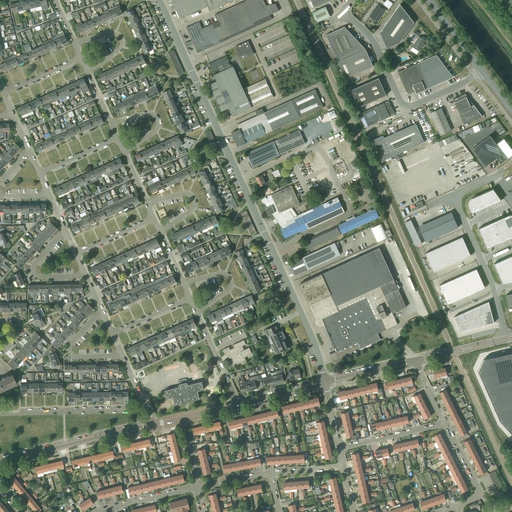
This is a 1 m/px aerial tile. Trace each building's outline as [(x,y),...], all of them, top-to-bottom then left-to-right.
[(171,0),(180,19),(208,6),(205,0),(171,0)] [(248,0),(215,15),(218,21),(202,29),(199,22),(186,28),(197,53),(271,20),(262,0),(248,0)] [(233,0),(205,0),(208,6),(210,11),(227,3),(233,0)] [(310,0),(314,9),(332,0),(310,0)] [(114,7),(118,16),(123,13),(122,10),(124,9),(122,6),(120,7),(119,4),(114,7)] [(380,32),(387,48),(400,42),(414,22),(400,4),(380,32)] [(376,7),(369,16),(375,20),(381,12),(382,12),(384,9),(378,5),(376,8),(376,7)] [(118,16),(114,7),(108,10),(109,12),(112,18),(118,16)] [(138,12),(139,13),(142,12),(141,9),(140,10),(139,7),(126,12),(128,17),(135,13),(135,12),(137,11),(138,12)] [(330,17),(325,7),(312,13),(316,23),(330,17)] [(137,11),(135,12),(135,13),(128,17),(130,21),(137,17),(136,14),(139,13),(138,12),(137,11)] [(112,18),(109,12),(104,14),(107,21),(112,18)] [(102,15),(98,17),(101,23),(107,21),(104,14),(103,13),(101,14),(102,15)] [(98,17),(93,19),(96,26),(101,23),(98,17)] [(93,19),(87,22),(90,28),(96,26),(93,19)] [(141,19),(138,20),(139,21),(132,25),(134,29),(144,24),(143,21),(142,20),(141,19)] [(90,28),(87,22),(82,24),(81,22),(81,23),(85,31),(90,28)] [(85,31),(81,23),(75,25),(79,33),(85,31)] [(146,27),(144,24),(134,29),(135,33),(143,30),(142,28),(145,27),(145,28),(146,28),(146,29),(147,29),(149,28),(149,27),(148,26),(146,27)] [(148,32),(147,29),(146,29),(146,28),(145,28),(145,27),(142,28),(143,30),(135,33),(137,37),(148,32)] [(333,63),(337,61),(345,79),(373,67),(366,49),(344,27),(326,35),(331,48),(326,50),(333,63)] [(62,44),(67,42),(62,32),(57,34),(62,44)] [(149,35),(148,32),(137,37),(139,41),(147,38),(146,36),(148,35),(149,37),(150,36),(150,37),(153,36),(152,34),(149,35)] [(55,37),(52,38),(56,47),(62,44),(57,34),(55,35),(55,37)] [(412,43),(415,37),(410,34),(407,41),(412,43)] [(148,35),(146,36),(147,38),(139,41),(141,45),(150,41),(149,38),(150,37),(150,36),(149,37),(148,35)] [(425,41),(421,39),(418,37),(412,48),(418,51),(420,49),(425,41)] [(56,47),(52,38),(47,41),(51,49),(56,47)] [(153,39),(150,41),(141,45),(143,49),(150,46),(150,45),(152,44),(151,44),(152,44),(155,42),(153,39)] [(51,49),(47,41),(41,43),(45,52),(51,49)] [(235,47),(241,60),(254,54),(248,41),(235,47)] [(42,46),(37,48),(40,54),(45,52),(41,43),(41,44),(42,46)] [(150,46),(143,49),(145,54),(154,49),(153,46),(154,46),(153,44),(153,45),(152,44),(151,44),(152,44),(150,45),(150,46)] [(34,57),(31,51),(30,47),(24,49),(26,53),(29,59),(34,57)] [(37,48),(31,51),(34,57),(40,54),(37,48)] [(26,53),(20,56),(23,62),(29,59),(26,53)] [(17,54),(14,55),(18,64),(23,62),(20,56),(18,57),(17,54)] [(11,57),(12,59),(9,60),(12,67),(18,64),(14,55),(11,57)] [(142,55),(136,58),(140,66),(146,64),(142,55)] [(451,77),(435,56),(436,55),(398,72),(408,95),(413,92),(413,93),(415,92),(416,94),(431,87),(431,86),(451,77)] [(233,116),(273,97),(268,86),(267,83),(265,79),(243,89),(233,67),(231,67),(226,56),(210,64),(213,72),(219,70),(220,72),(214,75),(216,81),(209,84),(221,112),(229,108),(233,116)] [(136,58),(131,60),(135,69),(140,66),(136,58)] [(12,67),(9,60),(4,63),(7,69),(12,67)] [(135,69),(131,60),(125,63),(129,71),(135,69)] [(129,71),(125,63),(120,65),(123,72),(126,70),(127,72),(129,71)] [(123,72),(120,65),(115,68),(119,77),(119,76),(124,74),(123,72)] [(115,68),(109,70),(113,79),(119,77),(115,68)] [(109,70),(104,73),(107,79),(112,77),(113,79),(109,70)] [(107,79),(104,73),(98,75),(101,82),(104,80),(106,83),(108,82),(107,79)] [(84,78),(78,81),(82,90),(88,87),(84,78)] [(273,82),(278,92),(293,85),(291,80),(290,81),(290,79),(286,81),(286,82),(280,85),(278,79),(273,82)] [(376,83),(374,80),(365,84),(372,101),(386,95),(380,81),(376,83)] [(82,90),(78,81),(72,83),(75,90),(77,92),(82,90)] [(75,90),(72,83),(67,86),(70,92),(75,90)] [(372,101),(365,84),(351,90),(359,108),(372,101)] [(150,87),(154,96),(159,93),(155,85),(152,86),(150,87)] [(67,86),(62,88),(65,97),(66,97),(65,95),(70,92),(67,86)] [(154,96),(150,87),(147,88),(149,91),(146,92),(148,98),(154,96)] [(62,88),(56,91),(59,97),(60,99),(65,97),(62,88)] [(173,92),(173,91),(171,88),(162,92),(164,97),(172,94),(171,93),(173,92)] [(148,98),(146,92),(144,89),(139,92),(140,95),(143,101),(148,98)] [(315,89),(291,100),(299,118),(323,108),(315,89)] [(59,97),(56,91),(51,93),(54,101),(55,101),(54,99),(59,97)] [(174,91),(173,91),(173,92),(171,93),(172,94),(164,97),(166,101),(175,97),(175,96),(174,97),(172,94),(175,93),(175,92),(174,93),(174,91)] [(143,101),(140,95),(139,92),(134,95),(135,97),(137,103),(143,101)] [(51,93),(45,96),(49,104),(54,101),(51,93)] [(135,97),(134,95),(133,94),(128,96),(128,97),(132,106),(137,103),(135,97)] [(465,94),(453,99),(464,124),(482,116),(465,94)] [(45,96),(40,98),(43,104),(44,107),(49,104),(45,96)] [(132,106),(128,97),(122,99),(124,102),(127,108),(132,106)] [(175,97),(166,101),(168,105),(175,102),(175,101),(177,100),(175,97)] [(40,98),(34,101),(38,110),(37,107),(43,104),(40,98)] [(175,102),(168,105),(170,109),(178,106),(176,103),(179,101),(179,100),(178,101),(177,99),(177,100),(175,101),(175,102)] [(121,111),(116,100),(114,102),(116,106),(113,107),(115,113),(121,111)] [(116,100),(121,111),(127,108),(124,102),(121,103),(119,100),(117,101),(116,100)] [(299,118),(291,100),(237,125),(239,129),(231,133),(238,147),(299,118)] [(38,110),(34,101),(29,103),(33,111),(32,109),(35,108),(36,111),(38,110)] [(395,114),(389,101),(362,113),(368,126),(395,114)] [(33,111),(29,103),(23,106),(27,114),(33,111)] [(27,114),(23,106),(18,108),(21,115),(21,114),(22,116),(27,114)] [(179,110),(172,113),(174,117),(181,114),(180,111),(183,110),(182,109),(181,107),(179,108),(179,109),(179,110)] [(440,136),(451,131),(441,108),(430,113),(440,136)] [(95,118),(98,125),(103,122),(100,114),(94,116),(95,118)] [(183,118),(176,122),(178,126),(185,122),(184,119),(187,118),(186,117),(185,116),(183,117),(183,118)] [(89,119),(92,127),(98,125),(95,118),(90,121),(89,119)] [(92,127),(89,119),(83,122),(84,123),(87,129),(92,127)] [(75,123),(72,125),(76,134),(81,132),(79,126),(77,127),(75,123)] [(87,129),(84,123),(79,126),(81,132),(87,129)] [(187,126),(179,130),(181,134),(189,131),(187,127),(190,126),(190,125),(189,125),(189,124),(186,125),(187,125),(186,125),(187,126)] [(381,136),(373,140),(382,161),(424,142),(415,124),(383,139),(381,136)] [(68,126),(70,130),(68,131),(71,137),(76,134),(72,125),(68,126)] [(299,130),(251,152),(245,154),(251,168),(305,143),(299,130)] [(61,131),(56,134),(60,142),(65,139),(62,133),(61,131)] [(68,131),(62,133),(65,139),(71,137),(68,131)] [(56,134),(53,135),(51,136),(54,144),(60,142),(56,134)] [(51,136),(50,135),(44,138),(46,141),(49,147),(54,144),(51,136)] [(173,138),(178,148),(183,145),(179,135),(173,138)] [(504,139),(503,139),(496,144),(490,135),(472,149),(485,167),(496,158),(500,164),(507,158),(510,156),(511,154),(511,150),(504,140),(504,139)] [(173,138),(168,140),(170,147),(173,145),(175,149),(178,148),(173,138)] [(46,141),(43,142),(42,139),(39,140),(40,141),(40,143),(43,149),(49,147),(46,141)] [(170,147),(168,140),(162,143),(166,151),(168,150),(167,148),(170,147)] [(40,143),(40,141),(34,144),(35,145),(38,152),(43,149),(40,143)] [(162,143),(157,145),(159,151),(162,150),(163,152),(166,151),(162,143)] [(11,148),(16,153),(20,148),(15,144),(12,147),(11,145),(9,147),(11,148)] [(157,145),(151,148),(154,154),(155,156),(161,154),(159,151),(157,145)] [(11,148),(9,147),(5,151),(12,157),(16,153),(11,148)] [(151,148),(146,150),(149,156),(154,154),(151,148)] [(149,156),(146,150),(140,153),(143,159),(144,161),(149,158),(149,156)] [(12,157),(5,151),(1,156),(3,157),(8,161),(12,157)] [(143,159),(140,153),(135,155),(138,161),(143,159)] [(114,161),(117,167),(123,165),(120,159),(114,161)] [(114,161),(109,164),(113,172),(118,169),(117,167),(114,161)] [(113,172),(109,164),(103,166),(106,172),(107,174),(113,172)] [(187,168),(190,176),(196,173),(192,165),(187,168)] [(103,166),(98,169),(101,175),(104,173),(104,175),(107,174),(106,172),(103,166)] [(190,176),(187,168),(181,170),(185,178),(190,176)] [(101,175),(98,169),(93,171),(96,179),(97,180),(102,178),(101,175)] [(185,178),(181,170),(176,173),(179,181),(185,178)] [(96,179),(93,171),(87,174),(90,180),(91,183),(95,181),(95,180),(96,179)] [(208,173),(201,177),(203,181),(210,177),(209,175),(212,173),(211,172),(210,171),(208,172),(208,173)] [(179,181),(176,173),(170,175),(171,177),(174,183),(179,181)] [(261,175),(256,178),(260,186),(265,184),(262,177),(265,175),(264,173),(261,174),(261,175)] [(90,180),(87,174),(82,176),(84,182),(90,180)] [(84,182),(82,176),(76,179),(80,187),(83,185),(83,187),(86,186),(84,182)] [(171,177),(166,180),(168,186),(174,183),(171,177)] [(76,179),(71,181),(74,189),(80,187),(76,179)] [(214,179),(211,180),(212,182),(204,185),(206,189),(214,186),(212,183),(215,181),(215,180),(214,180),(214,179)] [(159,180),(154,183),(158,191),(163,188),(160,182),(159,180)] [(166,180),(160,182),(163,188),(168,186),(166,180)] [(74,189),(71,181),(65,184),(69,192),(74,189)] [(158,191),(154,183),(149,185),(149,187),(152,193),(158,191)] [(65,184),(60,186),(63,194),(69,192),(65,184)] [(63,194),(60,186),(54,189),(57,195),(58,196),(63,194)] [(300,204),(291,186),(268,196),(271,194),(269,188),(263,191),(266,196),(267,198),(266,198),(265,197),(261,200),(264,204),(264,203),(268,207),(265,208),(268,215),(272,214),(276,219),(274,220),(276,223),(278,222),(282,228),(281,229),(280,229),(285,238),(300,231),(300,233),(344,212),(338,197),(294,217),(289,211),(284,215),(282,212),(300,204)] [(217,187),(215,188),(215,190),(208,193),(210,197),(217,194),(216,191),(219,189),(219,188),(218,189),(217,187)] [(493,189),(479,195),(485,207),(501,200),(493,189)] [(130,196),(134,205),(140,202),(137,196),(134,197),(132,194),(130,195),(130,196)] [(468,203),(468,204),(468,206),(469,207),(471,213),(485,207),(479,195),(472,198),(471,198),(470,199),(469,200),(469,201),(468,203)] [(134,205),(130,196),(125,198),(129,207),(134,205)] [(219,198),(212,201),(214,205),(221,202),(220,199),(223,198),(222,197),(221,196),(219,197),(219,198)] [(124,198),(119,200),(123,210),(129,207),(125,198),(124,198)] [(118,204),(115,206),(118,212),(123,210),(119,200),(117,201),(118,204)] [(416,204),(417,206),(411,209),(412,211),(424,206),(421,201),(416,204)] [(114,203),(108,205),(112,215),(118,212),(115,206),(114,203)] [(223,206),(216,210),(218,214),(225,210),(223,207),(227,206),(226,205),(225,205),(225,204),(222,205),(223,206)] [(112,215),(108,205),(103,208),(107,217),(112,215)] [(107,217),(103,208),(97,210),(99,213),(101,219),(107,217)] [(346,222),(338,226),(342,234),(379,218),(375,209),(355,218),(354,217),(346,221),(346,222)] [(101,219),(99,213),(93,216),(96,222),(101,219)] [(96,222),(93,216),(90,217),(89,214),(86,215),(90,224),(96,222)] [(452,214),(419,228),(426,242),(458,228),(452,214)] [(511,215),(511,214),(503,217),(508,227),(510,226),(511,225),(511,215)] [(90,224),(86,215),(81,218),(85,227),(90,224)] [(215,215),(209,218),(213,226),(218,223),(219,223),(218,221),(215,215)] [(503,217),(496,220),(501,230),(503,229),(508,227),(503,217)] [(85,227),(81,218),(75,220),(80,229),(85,227)] [(213,226),(209,218),(204,220),(207,228),(213,226)] [(80,229),(75,220),(70,223),(74,232),(80,229)] [(204,220),(198,223),(202,231),(207,228),(204,220)] [(421,244),(410,220),(404,223),(415,247),(421,244)] [(496,220),(489,223),(494,233),(496,232),(501,230),(496,220)] [(45,226),(52,233),(56,228),(49,222),(45,226)] [(198,223),(193,225),(197,233),(202,231),(198,223)] [(489,223),(478,228),(482,238),(494,233),(489,223)] [(381,224),(371,229),(377,243),(387,238),(381,224)] [(197,233),(193,225),(187,228),(191,236),(197,233)] [(45,226),(41,231),(48,237),(52,233),(45,226)] [(508,227),(503,229),(507,239),(511,237),(511,230),(510,226),(508,227)] [(336,227),(305,241),(309,249),(340,235),(336,227)] [(0,239),(5,237),(9,235),(9,233),(7,233),(4,234),(3,232),(4,231),(3,228),(0,228),(0,239)] [(187,228),(182,230),(186,238),(191,236),(187,228)] [(501,230),(496,232),(501,242),(507,239),(503,229),(501,230)] [(182,230),(176,233),(179,239),(180,241),(186,238),(182,230)] [(48,237),(41,231),(39,233),(41,235),(39,237),(38,236),(37,236),(44,242),(48,237)] [(494,233),(482,238),(487,248),(501,242),(496,232),(494,233)] [(179,239),(176,233),(171,235),(174,242),(179,239)] [(37,236),(33,240),(40,246),(44,242),(37,236)] [(5,237),(0,239),(0,246),(3,245),(4,248),(9,246),(7,243),(8,243),(5,237)] [(462,237),(453,241),(457,251),(466,246),(462,237)] [(156,239),(151,241),(154,249),(155,249),(155,250),(160,247),(156,239)] [(33,240),(29,245),(36,251),(40,246),(33,240)] [(154,249),(151,241),(145,244),(149,252),(154,249)] [(453,241),(448,243),(452,253),(456,262),(461,260),(457,251),(453,241)] [(222,246),(223,248),(227,256),(232,253),(228,243),(222,246)] [(290,263),(295,275),(340,255),(334,243),(290,263)] [(448,243),(444,245),(448,255),(452,253),(448,243)] [(149,252),(145,244),(140,246),(143,254),(149,252)] [(31,246),(27,250),(32,255),(36,251),(29,245),(31,246)] [(444,245),(439,247),(443,257),(448,255),(444,245)] [(140,246),(134,249),(138,257),(143,254),(140,246)] [(466,246),(457,251),(461,260),(470,256),(466,246)] [(379,247),(299,284),(319,327),(324,325),(337,352),(344,349),(346,350),(346,348),(357,343),(358,345),(360,345),(359,347),(360,349),(358,350),(359,350),(371,344),(375,343),(382,339),(381,339),(380,340),(377,334),(398,324),(393,312),(407,306),(379,247)] [(439,247),(432,250),(436,260),(439,259),(443,257),(439,247)] [(227,256),(223,248),(218,251),(221,258),(227,256)] [(244,252),(246,251),(245,248),(235,252),(237,256),(244,253),(244,252)] [(138,257),(134,249),(129,251),(132,257),(133,259),(138,257)] [(32,255),(27,250),(23,255),(28,259),(32,255)] [(432,250),(425,253),(429,263),(436,260),(432,250)] [(129,251),(123,254),(126,260),(132,257),(129,251)] [(221,258),(218,251),(212,253),(216,261),(221,258)] [(239,261),(246,257),(249,256),(248,253),(247,252),(246,251),(244,252),(244,253),(237,256),(239,261)] [(28,259),(23,255),(21,253),(17,257),(19,259),(24,264),(28,259)] [(216,261),(212,253),(207,256),(210,263),(216,261)] [(452,253),(448,255),(452,264),(456,262),(452,253)] [(126,260),(123,254),(118,256),(122,264),(122,265),(127,262),(126,260)] [(448,255),(443,257),(447,266),(452,264),(448,255)] [(118,256),(113,259),(115,265),(116,267),(122,264),(118,256)] [(207,256),(201,258),(205,266),(210,263),(207,256)] [(443,257),(439,259),(443,268),(447,266),(443,257)] [(201,258),(196,261),(199,268),(205,266),(201,258)] [(24,264),(19,259),(15,264),(20,269),(24,264)] [(113,259),(107,261),(111,269),(116,267),(115,265),(113,259)] [(199,268),(196,261),(193,262),(191,259),(189,260),(190,263),(193,271),(199,268)] [(250,259),(247,260),(248,261),(241,265),(243,269),(250,265),(248,263),(252,261),(251,260),(250,259)] [(436,260),(429,263),(433,272),(443,268),(439,259),(436,260)] [(505,259),(493,264),(498,274),(510,270),(505,259)] [(107,261),(102,264),(104,270),(107,269),(108,271),(111,269),(107,261)] [(193,271),(190,263),(185,266),(188,273),(193,271)] [(102,264),(96,266),(99,272),(100,274),(100,275),(106,273),(104,270),(102,264)] [(252,264),(250,265),(243,269),(244,273),(252,270),(251,268),(253,267),(252,264)] [(99,272),(96,266),(91,269),(94,277),(100,274),(99,272)] [(476,269),(467,273),(471,283),(473,282),(480,278),(476,269)] [(510,270),(498,274),(502,284),(511,281),(511,269),(510,270)] [(15,281),(21,278),(19,272),(11,276),(10,276),(11,280),(12,282),(15,281)] [(467,273),(462,275),(467,285),(471,283),(467,273)] [(172,274),(169,276),(168,274),(166,275),(167,276),(171,285),(176,282),(173,276),(172,274)] [(255,278),(248,281),(250,285),(257,282),(256,279),(259,277),(259,276),(258,277),(257,275),(255,277),(255,278)] [(462,275),(458,277),(462,287),(467,285),(462,275)] [(171,285),(167,276),(161,279),(162,281),(165,287),(171,285)] [(458,277),(453,279),(457,289),(462,287),(458,277)] [(24,283),(21,278),(15,281),(17,286),(24,283)] [(480,278),(473,282),(478,291),(485,288),(480,278)] [(453,279),(449,281),(453,291),(457,289),(453,279)] [(165,287),(162,281),(160,282),(159,280),(156,281),(156,282),(157,284),(160,290),(165,287)] [(449,281),(439,285),(443,295),(451,292),(453,291),(449,281)] [(157,284),(156,282),(151,284),(151,286),(154,292),(160,290),(157,284)] [(471,283),(467,285),(471,294),(478,291),(473,282),(471,283)] [(144,284),(138,286),(143,297),(149,295),(146,288),(144,284)] [(261,284),(259,285),(259,286),(252,289),(254,293),(261,290),(260,287),(263,286),(262,284),(262,285),(261,284)] [(467,285),(462,287),(466,296),(471,294),(467,285)] [(143,297),(138,286),(133,288),(134,292),(138,300),(143,297)] [(154,292),(151,286),(146,288),(149,295),(154,292)] [(462,287),(457,289),(462,298),(466,296),(462,287)] [(453,291),(451,292),(455,301),(462,298),(457,289),(453,291)] [(134,292),(129,294),(132,302),(138,300),(134,292)] [(451,292),(443,295),(448,304),(455,301),(451,292)] [(132,302),(129,294),(123,297),(124,298),(127,305),(132,302)] [(251,295),(245,298),(249,305),(255,303),(251,295)] [(124,298),(119,301),(121,307),(127,305),(124,298)] [(249,305),(245,298),(240,300),(243,308),(249,305)] [(121,307),(119,301),(118,299),(113,302),(112,301),(116,309),(121,307)] [(243,308),(240,300),(235,303),(238,310),(243,308)] [(82,307),(89,313),(93,308),(88,304),(85,306),(83,304),(84,304),(80,301),(77,302),(82,307)] [(110,302),(111,305),(108,306),(110,312),(116,309),(112,301),(110,302)] [(488,302),(453,317),(460,332),(494,323),(488,302)] [(238,310),(235,303),(229,305),(233,313),(238,310)] [(229,305),(224,308),(227,315),(233,313),(229,305)] [(89,313),(82,307),(78,311),(85,317),(89,313)] [(227,315),(224,308),(218,310),(222,318),(227,315)] [(218,310),(213,313),(216,320),(217,322),(223,320),(222,318),(218,310)] [(78,315),(76,317),(81,322),(85,317),(78,311),(76,313),(78,315)] [(34,321),(41,317),(39,312),(34,314),(31,315),(34,321)] [(216,320),(213,313),(207,315),(211,323),(216,320)] [(81,322),(76,317),(73,315),(69,320),(71,322),(77,326),(81,322)] [(41,317),(34,321),(36,326),(40,325),(41,328),(45,326),(41,317)] [(191,329),(196,327),(192,319),(187,321),(191,329)] [(191,329),(187,321),(182,324),(185,332),(191,329)] [(77,326),(71,322),(68,326),(73,331),(77,326)] [(182,324),(176,326),(181,337),(182,338),(184,337),(182,333),(185,332),(182,324)] [(279,331),(276,325),(265,330),(267,337),(270,335),(279,331)] [(73,331),(68,326),(65,329),(63,327),(61,329),(69,335),(73,331)] [(176,326),(171,329),(175,337),(176,339),(181,337),(176,326)] [(69,335),(61,329),(63,331),(60,335),(65,340),(69,335)] [(169,340),(175,337),(171,329),(165,331),(169,340)] [(279,331),(270,335),(273,344),(284,339),(284,340),(286,339),(282,330),(279,331)] [(165,331),(160,334),(164,343),(169,340),(165,331)] [(32,337),(39,344),(42,342),(40,341),(42,338),(36,333),(32,337)] [(160,334),(155,336),(158,344),(159,345),(164,343),(160,334)] [(60,335),(56,339),(61,344),(65,340),(60,335)] [(250,337),(254,345),(258,343),(255,335),(250,337)] [(158,344),(155,336),(149,339),(153,347),(158,344)] [(39,344),(32,337),(28,342),(34,347),(36,345),(37,347),(39,344)] [(61,344),(56,339),(51,344),(57,349),(61,344)] [(153,347),(149,339),(144,341),(147,349),(153,347)] [(284,339),(273,344),(271,345),(275,354),(288,348),(284,340),(284,339)] [(245,344),(244,340),(233,345),(234,348),(230,350),(228,347),(223,350),(226,357),(229,355),(233,365),(237,363),(238,365),(242,363),(243,364),(247,362),(244,357),(252,353),(249,347),(242,350),(240,346),(245,344)] [(144,341),(138,344),(142,352),(147,349),(144,341)] [(36,349),(34,347),(28,342),(24,346),(31,353),(36,349)] [(142,352),(138,344),(133,346),(137,354),(142,352)] [(28,354),(30,356),(31,355),(32,354),(31,353),(24,346),(20,351),(26,356),(28,354)] [(137,354),(133,346),(127,349),(131,357),(137,354)] [(53,353),(50,348),(45,354),(46,357),(47,356),(48,360),(46,361),(47,363),(58,358),(55,352),(53,353)] [(26,356),(20,351),(15,355),(22,361),(26,356)] [(511,352),(484,360),(478,371),(499,420),(511,434),(511,352)] [(15,355),(11,359),(18,365),(22,361),(15,355)] [(48,365),(53,363),(54,367),(60,364),(58,358),(47,363),(48,365)] [(18,365),(11,359),(7,364),(13,370),(18,365)] [(118,364),(112,364),(112,371),(112,373),(118,373),(118,374),(123,374),(121,371),(118,371),(118,364)] [(277,374),(279,383),(284,381),(283,375),(286,375),(284,369),(276,371),(277,374)] [(299,369),(288,371),(289,375),(287,376),(288,379),(290,378),(290,380),(301,377),(299,369)] [(441,376),(439,369),(433,371),(435,378),(438,377),(439,379),(442,379),(441,376)] [(0,379),(0,384),(2,390),(16,384),(12,374),(12,375),(6,377),(6,376),(5,376),(6,377),(4,378),(3,377),(4,378),(0,379)] [(246,391),(244,382),(242,375),(240,376),(241,380),(238,380),(239,384),(241,392),(246,391)] [(261,375),(257,376),(258,381),(260,386),(263,386),(263,387),(268,385),(266,377),(262,378),(261,375)] [(258,381),(257,376),(249,378),(249,381),(251,389),(257,388),(255,381),(258,381)] [(202,382),(188,385),(187,382),(179,384),(179,387),(165,390),(167,398),(173,397),(175,405),(183,403),(186,403),(189,402),(192,401),(192,400),(199,399),(197,391),(204,389),(202,382)] [(378,390),(376,383),(375,382),(373,383),(370,384),(372,392),(378,390)] [(372,392),(370,384),(369,384),(369,385),(364,387),(365,393),(372,392)] [(365,393),(364,387),(357,388),(359,395),(365,393)] [(357,388),(351,390),(353,396),(359,395),(357,388)] [(346,398),(344,390),(341,391),(339,391),(339,392),(338,392),(340,400),(346,398)] [(353,396),(351,390),(345,391),(345,390),(344,390),(346,398),(353,396)] [(442,398),(448,395),(445,390),(439,393),(442,398)] [(416,402),(422,399),(419,393),(413,396),(416,402)] [(448,395),(442,398),(445,404),(451,401),(448,395)] [(422,399),(416,402),(419,408),(425,405),(422,399)] [(453,406),(451,401),(445,404),(447,409),(453,406)] [(428,410),(425,405),(419,408),(422,413),(428,410)] [(456,411),(453,406),(447,409),(450,414),(456,411)] [(431,416),(428,410),(422,413),(425,419),(431,416)] [(456,411),(450,414),(453,420),(459,417),(456,411)] [(461,422),(459,417),(453,420),(455,425),(461,422)] [(378,430),(377,423),(374,423),(373,421),(370,421),(372,431),(378,430)] [(464,427),(461,422),(455,425),(458,430),(464,427)] [(467,433),(464,427),(458,430),(461,436),(467,433)] [(352,430),(345,432),(347,438),(351,437),(352,440),(359,438),(358,433),(352,433),(352,430)] [(436,442),(442,439),(440,433),(433,436),(436,442)] [(445,444),(442,439),(436,442),(439,448),(445,444)] [(466,447),(473,444),(470,439),(464,442),(466,447)] [(401,450),(399,443),(393,445),(394,452),(398,451),(398,454),(400,453),(402,453),(401,450)] [(130,450),(128,444),(121,446),(124,455),(131,453),(130,450)] [(448,450),(445,444),(439,448),(442,453),(448,450)] [(473,444),(466,447),(469,453),(475,450),(473,444)] [(448,450),(442,453),(445,459),(451,456),(448,450)] [(478,455),(475,450),(469,453),(472,458),(478,455)] [(478,455),(472,458),(474,463),(481,460),(478,455)] [(454,461),(451,456),(445,459),(447,464),(454,461)] [(481,460),(474,463),(477,469),(483,466),(481,460)] [(456,467),(454,461),(447,464),(450,470),(456,467)] [(56,468),(55,462),(48,464),(49,470),(50,473),(53,472),(57,471),(56,468)] [(483,466),(477,469),(480,474),(486,471),(483,466)] [(456,467),(450,470),(453,476),(459,472),(456,467)] [(459,472),(453,476),(456,481),(462,478),(459,472)] [(32,475),(39,484),(41,481),(35,473),(32,475)] [(18,482),(13,477),(9,481),(13,486),(18,482)] [(462,478),(456,481),(459,487),(465,484),(462,478)] [(18,482),(13,486),(18,492),(22,488),(18,482)] [(462,492),(468,489),(465,484),(459,487),(456,488),(457,489),(459,494),(462,492)] [(115,487),(116,494),(123,492),(121,485),(115,487)] [(27,493),(22,488),(18,492),(22,497),(27,493)] [(104,497),(102,490),(96,492),(98,498),(104,497)] [(32,499),(27,493),(22,497),(27,503),(32,499)] [(443,494),(437,496),(440,503),(446,500),(443,494)] [(437,496),(432,498),(434,505),(440,503),(437,496)] [(89,498),(84,501),(87,507),(93,504),(89,498)] [(187,511),(187,509),(189,509),(188,505),(187,505),(186,502),(187,502),(186,498),(175,501),(176,502),(172,503),(172,502),(169,503),(170,511),(180,508),(181,510),(176,511),(187,511)] [(434,505),(432,498),(426,500),(428,507),(434,505)] [(32,499),(27,503),(31,508),(36,504),(32,499)] [(428,507),(426,500),(420,502),(422,509),(428,507)] [(87,507),(84,501),(78,505),(82,511),(87,507)] [(412,503),(406,505),(409,511),(415,509),(412,503)]
